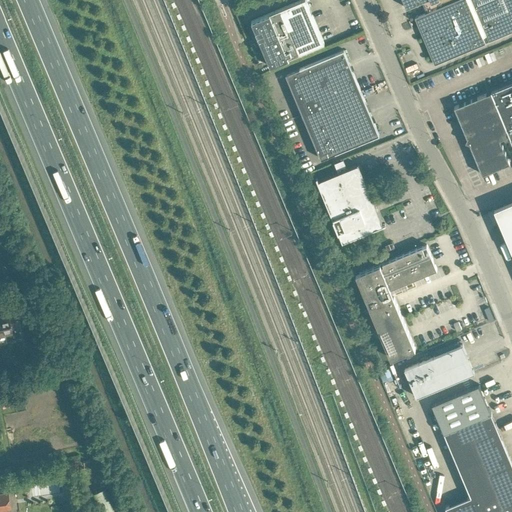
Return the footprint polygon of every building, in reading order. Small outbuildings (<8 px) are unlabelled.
[(299,0),(251,20),(270,66),(289,58),(289,57),(324,43),(306,0),(299,0)] [(511,0),(403,0),(406,7),(422,1),(427,12),(415,17),(435,64),(511,31),(511,0)] [(344,49),(286,73),(321,158),(379,134),(344,49)] [(511,82),(454,106),(467,136),(465,141),(470,143),(470,144),(482,174),(510,162),(500,139),(504,137),(506,139),(510,137),(511,141),(511,82)] [(358,163),(317,180),(343,241),(383,224),(358,163)] [(511,200),(494,208),(503,229),(511,251),(511,200)] [(415,347),(401,312),(390,288),(437,268),(427,244),(356,273),(391,358),(415,347)] [(0,334),(11,332),(9,322),(15,321),(13,314),(7,315),(7,314),(0,315),(0,334)] [(463,344),(405,368),(416,396),(474,372),(463,344)] [(479,383),(432,403),(444,431),(459,467),(471,495),(445,506),(447,511),(511,511),(511,461),(505,446),(491,412),(479,383)] [(116,511),(106,487),(91,493),(99,511),(116,511)] [(0,511),(4,511),(4,509),(11,508),(8,492),(0,493),(0,511)]
